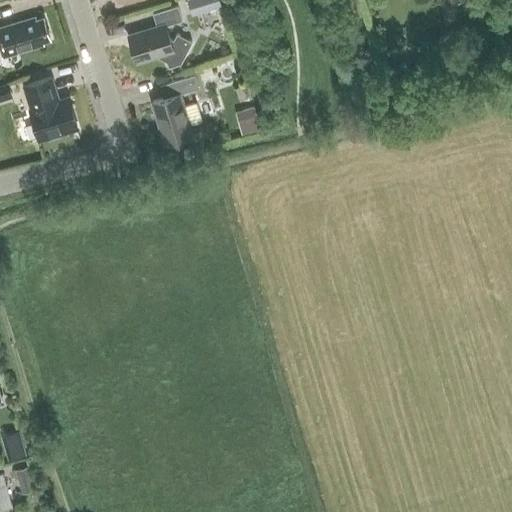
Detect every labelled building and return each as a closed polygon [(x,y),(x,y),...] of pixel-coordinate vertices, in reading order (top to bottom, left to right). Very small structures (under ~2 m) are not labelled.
[(221,7),(219,0),(186,0),(192,16),(221,7)] [(150,53),(166,62),(168,66),(180,62),(192,43),(177,33),(172,41),(169,39),(165,26),(182,21),(177,6),(153,14),(157,27),(128,36),(136,62),(147,58),(150,53)] [(0,28),(0,48),(3,57),(43,44),(42,42),(50,39),(43,18),(35,20),(34,18),(0,28)] [(178,95),(197,88),(194,75),(159,86),(163,99),(153,102),(166,144),(191,136),(178,95)] [(38,140),(77,128),(68,99),(57,102),(49,78),(25,85),(32,110),(29,111),(38,140)] [(254,107),(242,110),(247,127),(240,129),(242,134),(260,129),(254,107)] [(19,427),(6,431),(13,455),(26,452),(19,427)] [(15,470),(22,494),(35,490),(28,467),(15,470)] [(0,511),(0,510),(12,507),(2,474),(0,474),(0,511)]
